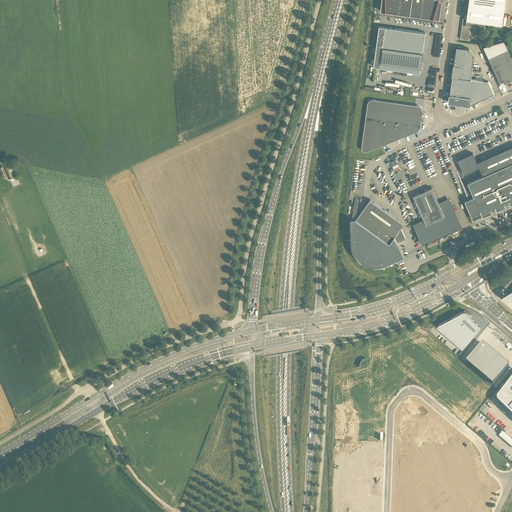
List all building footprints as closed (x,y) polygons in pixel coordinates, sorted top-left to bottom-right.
[(381,0),(380,11),(410,15),(412,0),(381,0)] [(439,20),(441,10),(442,1),(440,0),(439,0),(412,0),(410,15),(439,20)] [(469,0),(467,19),(464,19),(463,19),(460,39),(469,40),(470,26),(484,28),(485,22),(502,25),(505,0),(469,0)] [(423,53),(425,33),(379,26),(377,39),(377,41),(373,66),(420,73),(421,68),(423,53)] [(511,58),(508,49),(504,41),(484,47),(489,58),(500,83),(504,81),(505,84),(511,80),(511,58)] [(471,79),(474,56),(468,48),(455,47),(453,65),(452,65),(451,77),(452,77),(471,79)] [(494,94),(489,82),(471,79),(452,77),(450,94),(449,94),(448,103),(470,106),(470,105),(494,94)] [(418,106),(373,100),(371,100),(370,100),(368,102),(368,103),(362,147),(362,149),(363,151),(364,152),(366,152),(417,132),(418,131),(420,129),(420,127),(421,121),(422,121),(423,118),(422,118),(423,111),(422,109),(421,108),(420,106),(418,106)] [(511,202),(511,146),(477,162),(472,152),(457,159),(464,174),(479,167),(483,176),(468,183),(474,197),(468,200),(465,201),(473,219),(511,202)] [(391,161),(394,171),(400,168),(396,159),(391,161)] [(10,179),(17,176),(11,162),(4,165),(10,179)] [(424,220),(415,224),(423,242),(460,225),(452,208),(449,209),(445,201),(439,203),(432,188),(413,196),(424,220)] [(390,227),(397,219),(370,199),(356,219),(351,219),(352,240),(352,244),(353,248),(354,252),(356,255),(359,258),(362,261),(366,263),(369,264),(373,265),(377,266),(381,265),(385,264),(389,263),(393,261),(396,263),(399,258),(404,256),(402,252),(397,242),(406,238),(401,227),(392,230),(390,227)] [(480,327),(469,317),(472,314),(465,311),(438,325),(438,326),(438,327),(463,348),(480,327)] [(482,344),(466,362),(493,385),(509,366),(509,365),(503,360),(501,360),(490,350),(489,348),(483,343),(482,343),(482,344)] [(511,379),(500,396),(498,398),(498,399),(497,400),(497,401),(498,401),(498,402),(499,403),(511,415),(511,379)] [(511,446),(511,439),(502,432),(499,436),(511,446)] [(340,452),(337,511),(370,511),(373,453),(340,452)]
